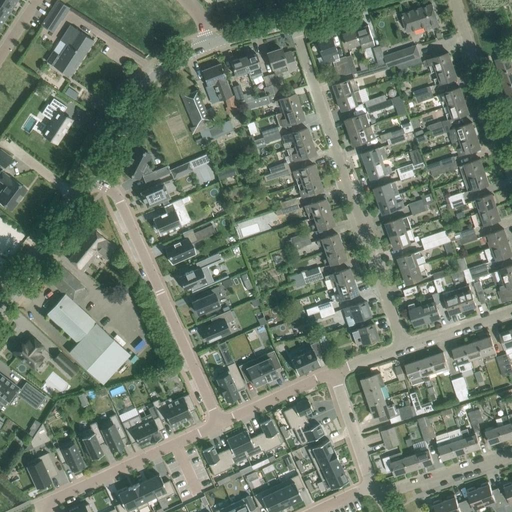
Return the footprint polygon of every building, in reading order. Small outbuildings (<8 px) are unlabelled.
[(0,0),(0,3),(10,10),(16,0),(0,0)] [(57,0),(41,25),(53,33),(69,8),(57,0)] [(0,16),(3,19),(10,10),(0,3),(0,16)] [(419,8),(425,26),(431,24),(433,28),(439,25),(432,4),(419,8)] [(407,32),(425,26),(419,8),(402,14),(407,32)] [(53,65),(70,77),(93,40),(70,25),(46,61),(53,65)] [(368,25),(356,29),(360,43),(373,39),(368,25)] [(356,29),(343,33),(348,47),(360,43),(356,29)] [(319,41),(324,56),(326,63),(333,60),(338,77),(351,73),(348,62),(341,64),(337,52),(338,52),(333,37),(319,41)] [(386,63),(384,56),(380,45),(375,47),(378,57),(375,58),(378,66),(386,63)] [(387,67),(397,64),(420,57),(416,45),(384,56),(386,63),(387,67)] [(282,76),(281,72),(295,68),(290,52),(283,54),(281,49),(267,53),(272,68),(273,68),(276,79),(270,81),(271,85),(274,94),(282,91),(277,77),(282,76)] [(430,65),(432,72),(453,65),(448,52),(423,61),(425,67),(430,65)] [(243,57),(248,74),(251,81),(262,75),(255,53),(243,57)] [(494,59),(499,74),(511,69),(511,62),(509,54),(494,59)] [(346,57),(348,62),(351,73),(357,72),(351,55),(346,57)] [(243,57),(231,61),(235,76),(242,73),(243,76),(248,74),(243,57)] [(420,57),(397,64),(399,69),(422,62),(420,57)] [(232,96),(220,63),(201,71),(207,85),(205,86),(209,97),(216,94),(218,100),(225,98),(230,112),(233,111),(234,115),(232,116),(234,122),(243,119),(235,94),(232,96)] [(453,65),(432,72),(437,70),(440,77),(434,79),(436,85),(457,78),(453,65)] [(361,77),(374,73),(373,67),(359,71),(361,77)] [(511,69),(499,74),(504,87),(511,84),(511,69)] [(268,75),(263,77),(266,87),(271,85),(270,81),(268,75)] [(354,92),(359,90),(360,90),(358,83),(357,84),(354,78),(333,85),(338,97),(354,92)] [(240,84),(232,87),(238,104),(245,102),(240,84)] [(415,97),(432,91),(430,86),(414,91),(415,97)] [(444,107),(449,105),(464,100),(460,87),(440,94),(444,107)] [(205,108),(197,90),(182,97),(194,126),(197,125),(199,131),(209,127),(212,126),(209,118),(205,108)] [(359,90),(354,92),(338,97),(342,110),(363,103),(359,90)] [(434,97),(432,91),(415,97),(417,103),(434,97)] [(282,105),(284,112),(300,107),(295,93),(274,100),(276,107),(282,105)] [(370,106),(386,100),(384,94),(368,100),(370,106)] [(254,100),(243,103),(245,110),(270,103),(270,102),(268,96),(254,100)] [(47,104),(47,105),(53,109),(48,117),(52,120),(43,134),(56,143),(63,133),(64,133),(67,128),(66,128),(68,125),(69,126),(71,122),(71,121),(72,120),(62,113),(66,107),(53,98),(49,105),(47,104)] [(388,106),(386,100),(370,106),(372,112),(388,106)] [(469,113),(464,100),(449,105),(444,107),(448,120),(469,113)] [(304,119),(300,107),(284,112),(275,115),(279,127),(304,119)] [(437,118),(444,116),(442,110),(435,111),(437,118)] [(345,120),(350,132),(366,127),(370,125),(366,113),(345,120)] [(209,127),(199,131),(204,142),(233,130),(229,121),(209,129),(209,127)] [(430,131),(444,126),(442,121),(428,125),(430,131)] [(452,144),(461,140),(476,135),(472,122),(449,130),(451,135),(449,136),(452,144)] [(370,125),(366,127),(350,132),(354,145),(375,138),(372,132),(370,125)] [(446,132),(444,126),(430,131),(432,137),(446,132)] [(262,132),(264,138),(279,133),(278,127),(262,132)] [(290,148),(296,146),(311,141),(307,128),(286,135),(290,148)] [(382,141),(387,139),(404,134),(413,131),(412,128),(404,130),(403,128),(380,136),(382,141)] [(279,133),(264,138),(266,144),(281,139),(279,133)] [(404,134),(387,139),(389,145),(406,139),(404,134)] [(476,135),(461,140),(463,147),(458,149),(460,155),(481,148),(476,135)] [(294,160),(315,153),(311,141),(296,146),(290,148),(286,149),(288,156),(287,156),(289,162),(294,160)] [(362,153),(367,166),(382,160),(387,158),(383,146),(362,153)] [(136,148),(124,171),(127,172),(128,172),(131,173),(130,174),(132,175),(133,174),(136,176),(135,176),(139,178),(141,174),(143,175),(143,176),(142,176),(145,183),(170,173),(167,165),(149,173),(148,170),(144,168),(150,156),(147,154),(147,155),(143,153),(144,152),(142,151),(142,152),(139,150),(136,148)] [(12,158),(1,150),(0,150),(0,164),(4,168),(12,158)] [(436,165),(437,168),(456,162),(454,156),(438,162),(437,163),(436,165)] [(387,158),(382,160),(367,166),(371,178),(392,171),(387,158)] [(464,179),(469,177),(484,171),(480,159),(460,166),(464,179)] [(192,171),(189,162),(170,170),(174,179),(192,171)] [(276,172),(289,168),(287,162),(274,167),(276,172)] [(433,176),(457,167),(456,162),(437,168),(431,170),(432,173),(433,176)] [(396,168),(399,174),(412,170),(414,169),(412,163),(396,168)] [(297,184),(302,182),(318,177),(313,164),(293,171),(297,184)] [(291,173),(289,168),(276,172),(263,177),(265,182),(291,173)] [(414,175),(412,170),(399,174),(400,180),(414,175)] [(27,190),(11,178),(1,171),(0,172),(0,181),(5,185),(1,191),(3,193),(0,196),(0,201),(11,210),(27,190)] [(489,184),(484,171),(469,177),(464,179),(468,191),(489,184)] [(322,190),(318,177),(302,182),(297,184),(301,197),(322,190)] [(374,188),(378,200),(394,195),(392,188),(397,187),(395,181),(374,188)] [(163,182),(140,192),(143,198),(142,198),(144,202),(144,201),(147,207),(169,197),(163,182)] [(449,197),(450,202),(464,198),(462,192),(449,197)] [(479,205),(481,212),(496,206),(492,194),(472,201),(474,207),(479,205)] [(396,202),(394,195),(378,200),(383,213),(403,206),(401,200),(396,202)] [(152,219),(159,235),(182,225),(175,210),(184,206),(181,198),(163,206),(166,212),(160,214),(160,215),(152,219)] [(280,203),(282,208),(298,203),(296,198),(280,203)] [(464,198),(450,202),(452,208),(466,204),(464,198)] [(309,219),(314,217),(329,211),(325,199),(304,206),(309,219)] [(409,203),(411,209),(424,205),(422,199),(409,203)] [(298,203),(282,208),(280,209),(282,215),(299,209),(298,203)] [(424,205),(411,209),(413,215),(426,210),(424,205)] [(500,219),(496,206),(481,212),(476,213),(480,226),(500,219)] [(329,211),(314,217),(316,224),(311,225),(313,231),(334,224),(329,211)] [(386,223),(390,236),(406,230),(411,229),(407,216),(386,223)] [(460,232),(462,238),(476,233),(474,227),(460,232)] [(105,239),(93,229),(68,259),(82,271),(88,265),(84,261),(93,250),(105,260),(115,248),(104,239),(105,239)] [(182,233),(185,240),(166,248),(169,255),(168,255),(169,257),(172,263),(194,254),(190,243),(197,240),(192,229),(182,233)] [(411,229),(406,230),(390,236),(395,248),(419,240),(418,236),(414,237),(411,229)] [(491,240),(493,247),(508,242),(504,229),(483,236),(485,242),(491,240)] [(423,244),(449,236),(447,230),(421,239),(423,244)] [(286,246),(292,244),(309,238),(307,233),(290,238),(290,240),(285,242),(286,246)] [(323,245),(325,252),(341,246),(337,233),(316,240),(318,247),(323,245)] [(476,233),(462,238),(459,238),(461,244),(477,239),(476,233)] [(451,241),(449,236),(423,244),(425,250),(451,241)] [(311,244),(309,238),(292,244),(294,249),(311,244)] [(511,254),(511,253),(508,242),(493,247),(485,249),(489,262),(511,254)] [(341,246),(325,252),(328,258),(323,260),(325,266),(346,259),(341,246)] [(398,258),(402,271),(418,265),(416,259),(421,257),(419,251),(398,258)] [(218,253),(206,258),(209,265),(221,260),(218,253)] [(486,263),(469,268),(471,274),(488,268),(486,263)] [(179,277),(182,286),(184,291),(190,288),(192,292),(228,276),(211,283),(205,267),(207,266),(207,265),(193,271),(192,270),(185,274),(179,277)] [(420,272),(418,265),(402,271),(407,283),(427,276),(425,270),(420,272)] [(511,265),(494,271),(498,284),(499,284),(511,279),(511,265)] [(64,294),(46,313),(53,320),(78,342),(68,352),(102,384),(130,354),(71,300),(84,287),(69,273),(62,266),(49,280),(64,294)] [(294,282),(307,277),(321,273),(319,267),(305,272),(289,277),(290,283),(294,282)] [(332,288),(337,286),(353,281),(349,268),(328,275),(328,276),(324,278),(326,281),(329,280),(332,288)] [(471,274),(469,268),(463,270),(467,283),(474,281),(473,279),(471,274)] [(489,274),(488,268),(471,274),(473,279),(489,274)] [(435,279),(440,278),(448,275),(446,269),(433,273),(435,279)] [(296,288),(306,285),(323,279),(321,273),(307,277),(294,282),(296,288)] [(440,278),(435,279),(433,280),(438,292),(444,290),(440,278)] [(231,284),(229,279),(222,282),(224,287),(231,284)] [(511,293),(511,279),(499,284),(502,292),(500,293),(502,301),(511,297),(511,296),(511,294),(511,293)] [(431,294),(438,292),(433,280),(427,282),(431,294)] [(353,281),(337,286),(339,292),(334,294),(336,300),(357,293),(353,281)] [(456,289),(458,294),(463,310),(476,305),(469,285),(456,289)] [(201,298),(192,302),(197,314),(204,311),(205,314),(219,308),(218,305),(219,304),(217,299),(223,296),(219,286),(198,295),(199,296),(199,295),(201,298)] [(416,286),(403,290),(405,296),(418,292),(416,286)] [(450,314),(463,310),(458,294),(456,289),(443,293),(450,314)] [(477,291),(481,304),(487,302),(482,289),(477,291)] [(421,301),(423,306),(428,321),(440,317),(433,296),(421,301)] [(370,315),(365,301),(350,306),(350,307),(343,309),(346,316),(352,313),(355,320),(370,315)] [(317,306),(319,312),(333,307),(331,302),(317,306)] [(415,326),(428,321),(423,306),(416,308),(414,303),(408,305),(415,326)] [(312,321),(321,318),(335,313),(333,307),(319,312),(309,315),(312,321)] [(217,322),(201,329),(207,342),(229,332),(225,323),(234,320),(230,310),(215,316),(217,322)] [(362,343),(363,343),(378,338),(373,324),(357,329),(351,331),(353,338),(359,336),(362,343)] [(511,329),(500,333),(506,351),(511,349),(511,346),(511,345),(511,329)] [(478,340),(482,355),(489,353),(491,356),(496,354),(490,336),(478,340)] [(23,361),(25,359),(34,367),(42,358),(38,354),(43,347),(31,337),(24,346),(21,343),(13,352),(21,359),(23,361)] [(327,340),(320,343),(324,356),(331,354),(327,340)] [(478,340),(465,344),(470,359),(482,355),(478,340)] [(217,345),(221,352),(228,349),(225,341),(217,345)] [(318,341),(317,341),(310,344),(312,349),(291,359),(298,374),(298,373),(319,364),(315,355),(322,352),(318,341)] [(473,368),(470,359),(465,344),(453,349),(460,372),(473,368)] [(256,358),(266,381),(277,376),(275,369),(281,367),(273,350),(256,358)] [(60,352),(54,360),(71,376),(78,369),(60,352)] [(430,356),(435,371),(442,369),(443,372),(449,370),(443,352),(430,356)] [(502,355),(508,375),(511,373),(511,365),(508,353),(502,355)] [(504,376),(508,375),(502,355),(497,356),(504,376)] [(430,356),(418,360),(423,375),(424,381),(431,378),(430,373),(435,371),(430,356)] [(266,381),(256,358),(238,366),(246,382),(252,380),(255,386),(266,381)] [(424,381),(423,375),(418,360),(406,364),(412,385),(424,381)] [(245,386),(234,362),(227,366),(229,371),(216,377),(220,386),(223,394),(223,393),(227,401),(238,396),(236,390),(245,386)] [(379,370),(391,367),(390,362),(378,365),(379,370)] [(399,380),(405,378),(401,366),(395,368),(399,380)] [(481,370),(474,372),(478,383),(484,380),(481,370)] [(0,395),(0,396),(0,395),(0,401),(4,405),(7,401),(8,402),(16,392),(18,393),(17,394),(36,408),(44,396),(26,382),(20,390),(18,389),(19,388),(0,373),(0,395)] [(365,391),(381,386),(379,380),(382,379),(380,373),(361,379),(365,391)] [(463,376),(457,378),(464,400),(471,398),(463,376)] [(458,402),(464,400),(457,378),(451,380),(458,402)] [(365,391),(370,404),(385,398),(381,386),(365,391)] [(433,386),(427,388),(429,395),(434,393),(435,392),(433,386)] [(99,390),(101,396),(108,393),(105,387),(99,390)] [(423,413),(416,391),(410,393),(417,415),(423,413)] [(196,409),(189,394),(172,401),(181,422),(192,417),(190,411),(196,409)] [(387,405),(385,398),(370,404),(374,417),(381,414),(383,419),(412,410),(410,404),(395,409),(393,403),(387,405)] [(298,404),(283,411),(291,429),(293,428),(293,427),(307,421),(304,414),(313,410),(308,400),(304,402),(303,400),(297,403),(298,404)] [(170,427),(181,422),(172,401),(162,406),(160,403),(154,406),(158,416),(159,416),(161,420),(166,418),(170,427)] [(451,408),(440,411),(442,416),(452,413),(451,408)] [(479,409),(473,411),(477,423),(483,421),(479,409)] [(414,416),(412,410),(383,419),(383,420),(400,414),(401,420),(414,416)] [(477,423),(473,411),(468,412),(472,424),(477,423)] [(109,417),(110,420),(99,425),(111,450),(123,445),(120,439),(126,437),(115,414),(109,417)] [(504,424),(498,426),(502,440),(511,436),(511,426),(508,414),(502,416),(504,424)] [(140,446),(150,442),(138,415),(122,423),(131,444),(137,441),(140,446)] [(138,415),(150,442),(161,437),(160,437),(161,436),(159,431),(165,428),(161,420),(159,416),(158,416),(143,423),(139,415),(138,415)] [(431,438),(427,426),(424,417),(418,418),(425,440),(431,438)] [(263,432),(257,435),(264,450),(263,450),(264,452),(282,444),(270,419),(260,424),(263,432)] [(307,421),(293,427),(293,428),(301,445),(324,434),(319,424),(311,427),(307,421)] [(89,425),(91,428),(80,433),(82,438),(82,439),(82,438),(91,458),(91,459),(104,454),(103,453),(99,445),(105,442),(96,422),(89,425)] [(33,437),(30,442),(33,448),(50,440),(42,423),(36,433),(33,437)] [(432,424),(427,426),(431,438),(436,436),(432,424)] [(490,444),(502,440),(498,426),(493,428),(493,426),(485,429),(490,444)] [(395,433),(393,427),(381,431),(383,436),(395,433)] [(460,430),(461,434),(467,452),(480,447),(475,432),(469,434),(467,428),(460,430)] [(246,430),(236,435),(247,457),(263,450),(264,450),(257,435),(250,438),(246,430)] [(383,436),(385,443),(397,439),(395,433),(383,436)] [(449,438),(451,442),(455,456),(467,452),(461,434),(449,438)] [(230,448),(223,451),(230,465),(247,457),(236,435),(226,439),(230,448)] [(451,442),(449,438),(449,436),(436,440),(443,460),(455,456),(451,442)] [(83,465),(72,439),(60,444),(61,446),(54,449),(61,464),(68,461),(72,470),(83,465)] [(328,439),(307,449),(312,460),(334,450),(334,449),(333,450),(328,439)] [(397,439),(385,443),(387,448),(399,444),(397,439)] [(213,446),(202,451),(214,475),(231,467),(230,465),(223,451),(217,454),(213,446)] [(413,448),(415,454),(420,467),(433,463),(428,447),(421,449),(420,446),(413,448)] [(334,450),(312,460),(317,470),(338,460),(334,450)] [(40,460),(27,466),(37,488),(51,482),(49,478),(58,474),(48,452),(38,457),(40,460)] [(415,454),(403,458),(408,471),(420,467),(415,454)] [(395,475),(408,471),(403,458),(391,462),(395,475)] [(338,460),(317,470),(321,479),(343,469),(338,460),(339,460),(338,460)] [(343,469),(321,479),(326,490),(340,484),(341,485),(347,483),(346,481),(348,480),(343,469)] [(159,474),(148,479),(156,496),(155,496),(157,500),(175,492),(169,480),(163,483),(159,474)] [(298,474),(281,482),(290,504),(302,498),(298,489),(304,487),(298,474)] [(138,483),(146,500),(147,500),(155,496),(156,496),(148,479),(139,483),(138,483)] [(482,487),(479,488),(485,505),(491,503),(492,504),(495,509),(504,506),(506,511),(507,511),(498,488),(499,492),(493,494),(489,481),(481,484),(482,487)] [(498,488),(507,511),(510,511),(511,511),(511,483),(511,481),(503,484),(508,497),(502,499),(498,488)] [(281,482),(270,487),(280,509),(290,504),(281,482)] [(138,483),(128,488),(137,507),(138,510),(149,505),(147,500),(146,500),(138,483)] [(479,507),(485,505),(479,488),(475,489),(475,486),(467,489),(471,502),(466,504),(464,500),(468,511),(479,511),(479,509),(479,507)] [(270,487),(253,495),(258,508),(265,505),(267,511),(272,511),(280,509),(270,487)] [(122,502),(116,505),(118,511),(127,511),(137,507),(128,488),(118,493),(122,502)] [(448,499),(445,500),(449,511),(468,511),(464,500),(464,501),(465,504),(459,507),(455,494),(447,497),(448,499)] [(249,495),(232,504),(235,511),(249,511),(249,510),(255,508),(249,495)] [(449,511),(445,500),(442,502),(441,499),(433,502),(436,511),(449,511)] [(69,511),(92,511),(88,503),(78,508),(77,507),(69,511)]
